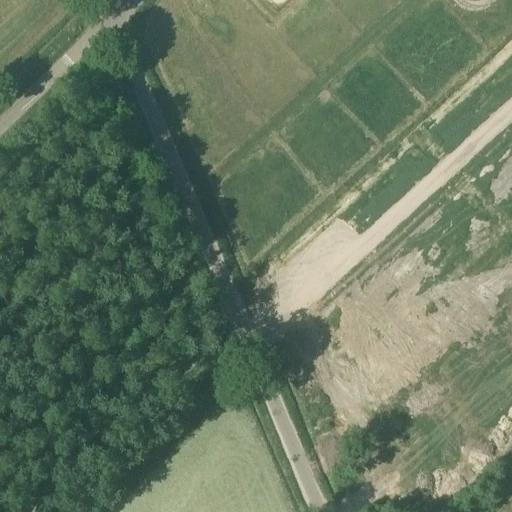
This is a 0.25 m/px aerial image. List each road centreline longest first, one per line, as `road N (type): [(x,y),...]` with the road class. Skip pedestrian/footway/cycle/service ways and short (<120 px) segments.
road 1 (unclassified): [(317,511),(112,20)]
road 2 (unclassified): [(0,129),(112,20)]
